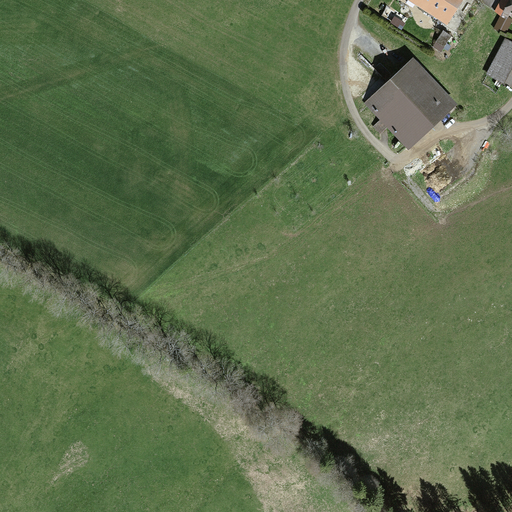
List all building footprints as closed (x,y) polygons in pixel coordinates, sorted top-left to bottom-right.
[(413,0),(446,21),(459,0),(413,0)] [(509,14),(511,15),(511,0),(509,0),(508,2),(504,0),(500,0),(495,11),(501,16),(494,28),(505,33),(511,19),(507,17),(509,14)] [(451,36),(443,31),(433,46),(441,52),(451,36)] [(503,81),(511,64),(511,43),(505,40),(488,73),(503,81)] [(453,103),(413,60),(389,84),(382,76),(361,96),(382,119),(374,126),(380,132),(388,125),(408,145),(453,103)]
